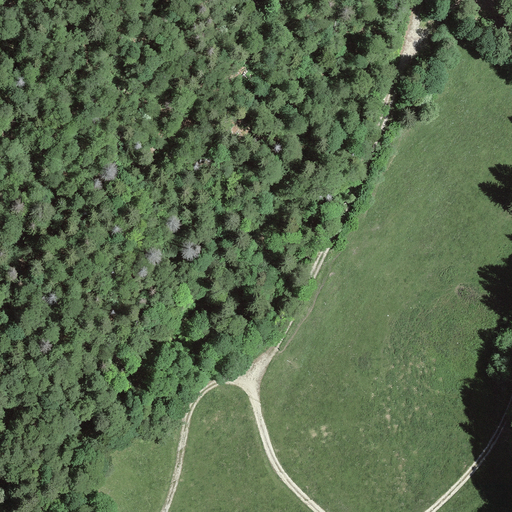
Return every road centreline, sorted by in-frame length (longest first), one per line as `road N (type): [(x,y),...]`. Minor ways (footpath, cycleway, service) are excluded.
road 1 (track): [(249,387),(371,156),(422,0)]
road 2 (track): [(320,511),(279,469),(249,387),(230,380),(194,401),(164,511)]
road 3 (track): [(511,404),(489,448),(430,511)]
